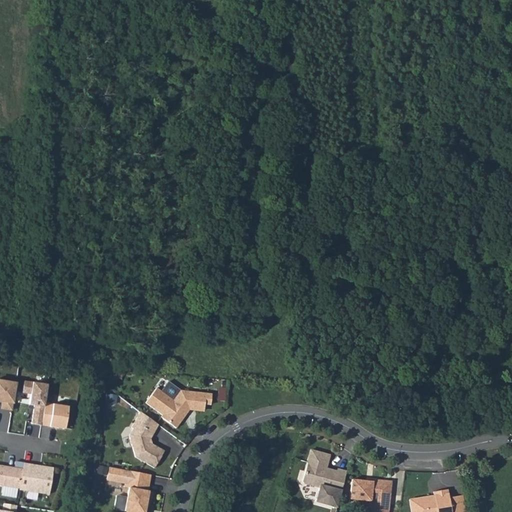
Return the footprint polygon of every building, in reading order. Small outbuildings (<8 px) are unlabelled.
[(15,384),(0,381),(0,401),(2,402),(1,409),(11,411),(15,384)] [(31,425),(40,426),(44,404),(46,386),(25,383),(24,393),(31,394),(30,405),(34,406),(31,425)] [(202,400),(209,401),(210,391),(179,389),(172,397),(155,385),(144,401),(161,413),(159,415),(173,426),(180,416),(178,414),(185,405),(194,405),(193,408),(200,409),(202,407),(202,403),(202,400)] [(68,408),(44,404),(40,426),(65,430),(68,408)] [(178,414),(180,416),(186,408),(193,408),(194,405),(185,405),(178,414)] [(155,422),(138,409),(128,427),(131,428),(127,434),(134,457),(153,467),(162,450),(149,442),(146,441),(145,438),(148,437),(155,422)] [(336,508),(345,472),(336,470),(336,471),(325,468),(328,456),(310,451),(302,481),(301,483),(319,488),(315,502),(336,508)] [(0,486),(18,489),(22,463),(14,462),(13,468),(0,465),(0,486)] [(31,464),(22,463),(18,489),(49,494),(53,468),(36,465),(36,467),(31,466),(31,464)] [(148,473),(107,465),(105,477),(122,480),(122,476),(128,476),(126,486),(124,496),(114,494),(111,507),(125,510),(124,511),(141,511),(143,506),(144,499),(148,499),(149,491),(144,490),(148,473)] [(370,482),(364,482),(350,481),(348,500),(369,502),(368,511),(387,511),(390,481),(371,480),(370,482)] [(459,511),(457,498),(447,499),(446,490),(432,492),(432,497),(408,500),(409,511),(459,511)]
